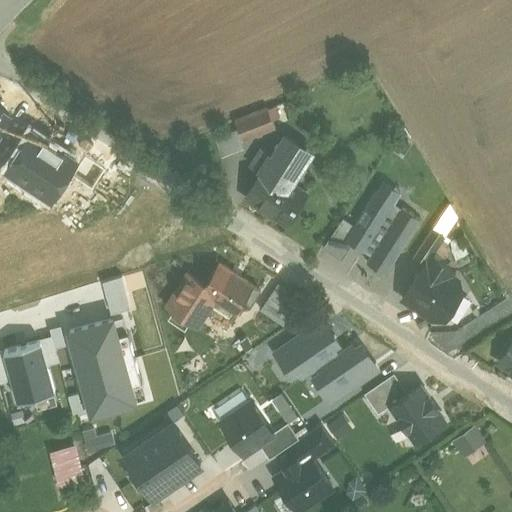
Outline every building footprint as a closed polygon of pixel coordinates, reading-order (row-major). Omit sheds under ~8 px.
[(0,133),(13,114),(0,105),(0,133)] [(269,110),(237,123),(245,142),(277,129),(269,110)] [(2,170),(51,202),(80,159),(30,126),(2,170)] [(272,155),(265,150),(254,165),(262,171),(246,196),(287,222),(306,192),(291,183),(302,165),(296,162),(306,147),(286,134),(272,155)] [(377,189),(345,238),(365,250),(368,245),(375,249),(367,261),(386,273),(421,218),(402,206),(397,213),(391,209),(396,202),(377,189)] [(453,269),(432,255),(403,297),(433,317),(446,314),(461,292),(459,278),(450,273),(453,269)] [(207,281),(189,269),(166,304),(197,324),(215,297),(235,310),(244,296),(251,301),(260,287),(220,261),(207,281)] [(255,307),(280,323),(298,295),(273,280),(255,307)] [(129,329),(118,332),(114,315),(68,327),(91,413),(139,400),(134,384),(143,381),(129,329)] [(322,319),(276,351),(293,374),(300,369),(304,375),(319,365),(337,352),(333,347),(339,343),(322,319)] [(0,330),(0,343),(16,342),(15,329),(0,330)] [(4,349),(17,399),(55,389),(41,339),(4,349)] [(511,340),(499,360),(511,368),(511,340)] [(352,342),(337,352),(319,365),(322,370),(315,375),(331,399),(378,368),(361,344),(356,348),(352,342)] [(398,385),(413,379),(407,365),(392,371),(398,385)] [(421,383),(391,403),(416,439),(428,431),(446,419),(421,383)] [(391,403),(377,384),(365,392),(379,412),(391,403)] [(282,389),(269,395),(282,421),(294,415),(282,389)] [(251,399),(222,419),(244,452),(260,441),(274,431),(273,431),(251,399)] [(180,415),(120,454),(135,477),(187,443),(195,438),(180,415)] [(300,436),(289,420),(273,431),(274,431),(260,441),(270,457),(292,441),(300,436)] [(300,436),(292,441),(302,456),(310,451),(313,456),(335,441),(322,421),(300,436)] [(449,437),(460,454),(483,439),(472,422),(449,437)] [(187,443),(135,477),(152,500),(202,466),(187,443)] [(71,445),(52,450),(60,483),(79,478),(71,445)] [(313,456),(310,451),(302,456),(276,475),(299,508),(333,484),(313,456)] [(236,511),(227,499),(209,511),(236,511)]
